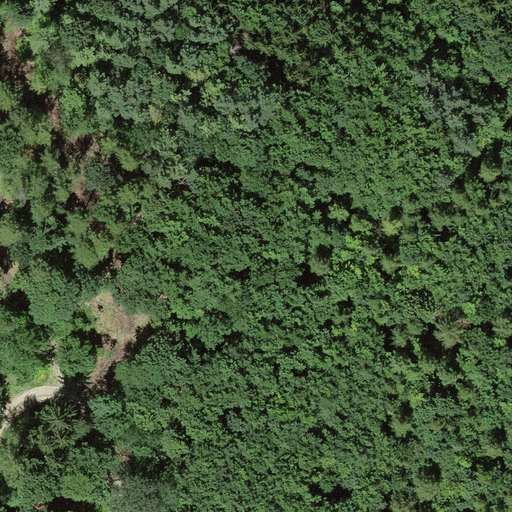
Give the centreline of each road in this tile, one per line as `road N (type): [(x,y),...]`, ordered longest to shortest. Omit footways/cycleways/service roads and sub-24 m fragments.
road 1 (track): [(0,426),(38,399),(76,391),(104,415),(136,511)]
road 2 (track): [(441,0),(511,101)]
